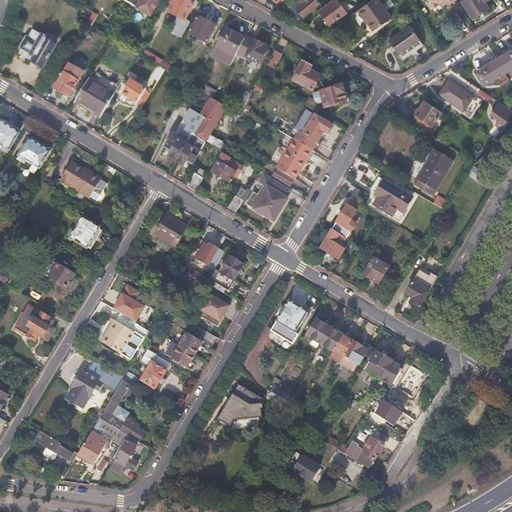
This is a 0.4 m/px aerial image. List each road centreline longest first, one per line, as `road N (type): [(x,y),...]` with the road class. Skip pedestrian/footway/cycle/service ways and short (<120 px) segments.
road 1 (residential): [(0,485),(136,500),(284,259)]
road 2 (residential): [(0,456),(159,185)]
road 3 (residential): [(284,259),(391,83)]
road 4 (residential): [(452,359),(284,259)]
road 5 (residential): [(159,185),(0,86)]
road 6 (residential): [(391,83),(230,0)]
road 7 (residential): [(284,259),(159,185)]
road 8 (residential): [(386,481),(452,381),(452,359)]
road 9 (residential): [(391,83),(402,85),(511,19)]
